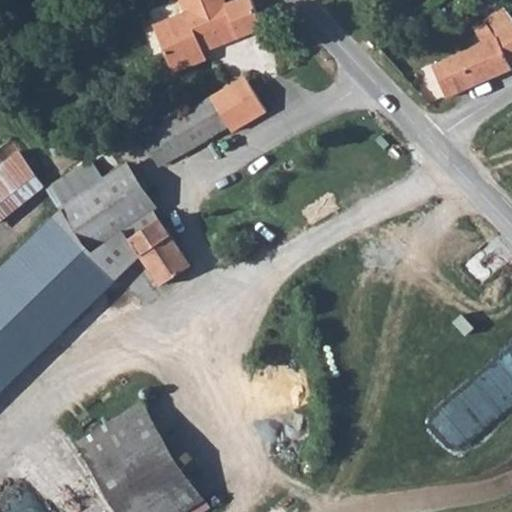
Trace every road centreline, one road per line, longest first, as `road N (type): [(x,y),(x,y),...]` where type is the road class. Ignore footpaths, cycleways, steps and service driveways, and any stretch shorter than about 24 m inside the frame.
road 1 (track): [(0,429),(105,326),(222,294),(454,168)]
road 2 (track): [(473,188),(397,240),(354,286),(349,455),(323,511)]
road 3 (tertiary): [(430,144),(296,0)]
road 4 (track): [(354,511),(511,484)]
